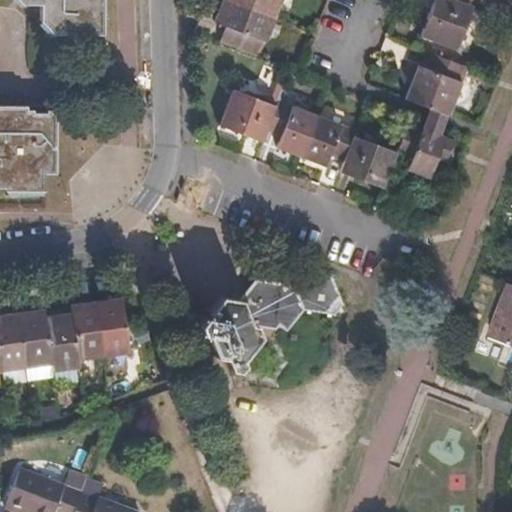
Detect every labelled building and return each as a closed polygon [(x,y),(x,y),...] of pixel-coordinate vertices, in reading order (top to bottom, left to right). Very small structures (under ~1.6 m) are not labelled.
[(10,0),(18,8),(22,5),(37,5),(38,19),(32,24),(45,39),(52,34),(98,34),(97,0),(10,0)] [(264,42),(273,17),(229,0),(219,0),(211,21),(223,26),(218,41),(253,54),(259,39),(264,42)] [(229,0),(273,17),(279,0),(229,0)] [(455,49),(472,6),(464,3),(455,0),(432,0),(419,34),(455,49)] [(447,115),(466,68),(431,54),(425,69),(416,67),(403,98),(429,108),(447,115)] [(265,131),(275,106),(231,88),(218,125),(261,142),(265,131)] [(299,157),(316,116),(277,102),(275,106),(265,131),(280,136),(275,148),(299,157)] [(51,173),(50,112),(21,112),(20,107),(0,106),(0,194),(39,195),(39,173),(51,173)] [(442,127),(447,115),(429,108),(425,120),(442,127)] [(343,160),(352,136),(354,131),(316,116),(299,157),(322,166),(327,155),(343,160)] [(442,127),(425,120),(422,129),(438,136),(442,127)] [(443,160),(451,140),(438,136),(422,129),(406,125),(395,153),(410,159),(406,170),(427,178),(435,157),(443,160)] [(381,189),(395,153),(352,136),(343,160),(338,172),(381,189)] [(287,333),(303,311),(323,313),(338,295),(330,273),(307,269),(293,286),(292,284),(283,289),(280,285),(253,282),(240,300),(217,298),(206,315),(207,318),(207,321),(201,321),(197,327),(200,337),(207,338),(215,359),(224,360),(228,372),(236,374),(238,372),(241,367),(238,359),(257,335),(254,330),(257,328),(274,331),(278,328),(287,333)] [(511,346),(511,288),(510,288),(490,338),(511,346)] [(126,353),(118,299),(93,302),(100,356),(126,353)] [(100,356),(93,302),(67,305),(68,313),(75,359),(100,356)] [(49,363),(43,317),(42,310),(16,313),(23,367),(49,363)] [(0,370),(23,367),(16,313),(0,315),(0,370)] [(75,359),(68,313),(43,317),(49,363),(51,372),(76,368),(75,359)] [(72,511),(80,492),(86,477),(68,472),(62,485),(17,468),(3,507),(16,511),(72,511)] [(133,511),(80,492),(72,511),(133,511)]
